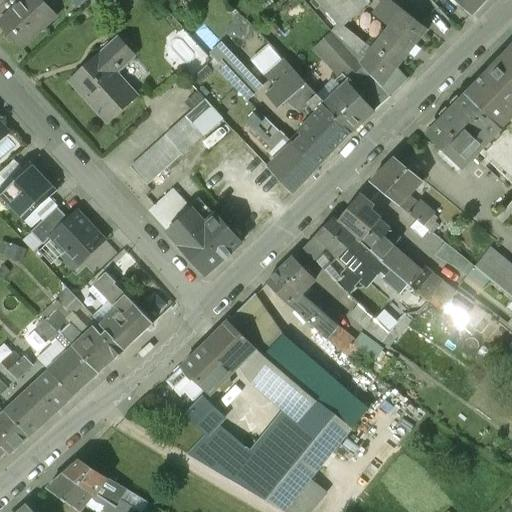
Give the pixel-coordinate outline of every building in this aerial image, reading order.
[(39,0),(26,0),(0,25),(22,49),(56,17),(39,0)] [(318,0),(339,22),(342,26),(368,4),(364,0),(318,0)] [(427,30),(390,0),(385,0),(374,14),(390,27),(370,50),(396,71),(397,70),(427,30)] [(486,0),(453,0),(472,16),(486,0)] [(396,71),(370,50),(342,26),(339,22),(330,32),(390,96),(407,80),(397,70),(396,71)] [(264,27),(258,33),(262,38),(269,31),(264,27)] [(390,96),(330,32),(313,48),(323,60),(325,58),(343,78),(346,76),(363,94),(361,97),(375,112),(390,97),(390,96)] [(119,39),(72,82),(109,123),(138,98),(112,69),(116,65),(120,70),(135,56),(119,39)] [(210,55),(249,96),(261,85),(222,43),(210,55)] [(275,87),(267,95),(278,107),(288,98),(300,111),(307,104),(306,103),(315,95),(270,46),(252,62),(275,87)] [(511,64),(504,57),(467,96),(502,129),(503,128),(511,119),(511,64)] [(363,94),(346,76),(343,78),(338,84),(342,88),(324,105),(351,133),(375,112),(361,97),(363,94)] [(351,133),(324,105),(315,95),(306,103),(307,104),(315,112),(298,129),(303,134),(294,143),(318,167),(351,133)] [(502,129),(467,96),(428,136),(463,170),(480,152),(511,184),(511,137),(503,128),(502,129)] [(206,101),(132,168),(149,187),(223,120),(206,101)] [(253,128),(273,147),(283,136),(263,117),(262,119),(257,115),(252,121),(256,125),(253,128)] [(234,131),(225,139),(235,149),(243,141),(234,131)] [(318,167),(294,143),(268,168),(292,194),(318,167)] [(247,145),(239,152),(244,159),(252,151),(247,145)] [(425,181),(396,157),(370,183),(409,215),(418,203),(409,196),(425,181)] [(29,162),(0,189),(0,195),(25,222),(57,192),(29,162)] [(176,191),(159,208),(157,206),(151,212),(171,233),(196,212),(176,191)] [(379,222),(355,201),(341,219),(364,239),(379,222)] [(419,203),(418,203),(409,215),(417,221),(425,228),(431,220),(434,223),(438,218),(419,203)] [(31,232),(44,245),(52,238),(51,236),(68,220),(57,207),(31,232)] [(212,211),(203,219),(196,212),(171,233),(208,273),(244,243),(242,241),(242,242),(212,211)] [(68,220),(51,236),(52,238),(67,253),(63,256),(76,270),(106,242),(77,212),(68,220)] [(334,219),(312,242),(334,262),(340,257),(356,239),(334,219)] [(430,232),(425,228),(417,221),(410,230),(420,240),(422,240),(430,232)] [(401,241),(379,222),(364,239),(385,258),(386,259),(393,250),(401,241)] [(354,269),(371,252),(356,239),(340,257),(354,269)] [(325,270),(334,262),(312,242),(305,249),(325,270)] [(445,245),(435,258),(460,271),(468,277),(475,268),(445,245)] [(422,274),(393,250),(386,259),(385,258),(382,262),(385,264),(408,285),(410,286),(422,274)] [(365,279),(382,262),(371,252),(354,269),(365,279)] [(511,271),(488,252),(475,268),(511,298),(511,271)] [(294,260),(268,284),(278,295),(304,271),(294,260)] [(399,295),(408,285),(385,264),(379,270),(386,277),(383,280),(399,295)] [(475,268),(468,277),(483,290),(490,281),(475,268)] [(422,274),(410,286),(417,292),(432,274),(427,270),(422,274)] [(304,271),(278,295),(289,307),(301,295),(315,282),(304,271)] [(126,295),(106,273),(95,285),(110,301),(114,306),(126,295)] [(432,274),(417,292),(429,303),(444,284),(432,274)] [(350,295),(357,288),(343,275),(336,281),(349,294),(350,295)] [(361,305),(389,334),(406,316),(369,283),(366,286),(362,282),(357,288),(350,295),(361,305)] [(444,284),(429,303),(444,314),(456,299),(457,296),(444,284)] [(355,311),(361,305),(350,295),(349,294),(344,300),(355,311)] [(153,324),(126,295),(114,306),(118,310),(101,326),(106,331),(124,351),(125,350),(125,351),(126,349),(147,330),(153,324)] [(331,323),(301,295),(289,307),(299,318),(319,337),(330,324),(331,323)] [(473,311),(456,299),(444,314),(461,326),(473,311)] [(101,326),(118,310),(114,306),(110,301),(93,317),(101,326)] [(388,347),(410,320),(406,316),(389,334),(361,305),(355,311),(351,316),(388,347)] [(58,333),(70,322),(57,308),(52,313),(56,317),(49,323),(52,327),(58,333)] [(106,331),(101,335),(93,326),(80,337),(78,331),(70,322),(58,333),(62,337),(99,373),(124,351),(106,331)] [(312,480),(327,462),(351,431),(292,383),(287,380),(272,366),(263,358),(228,322),(217,333),(239,355),(249,365),(248,372),(278,402),(260,423),(257,420),(253,424),(257,427),(250,436),(271,453),(261,467),(247,486),(288,510),(312,480)] [(326,343),(338,330),(330,324),(319,337),(326,343)] [(51,339),(58,333),(52,327),(46,332),(51,339)] [(360,347),(338,330),(326,343),(352,362),(353,361),(358,365),(367,353),(383,365),(392,354),(368,336),(360,347)] [(217,333),(183,366),(167,380),(181,395),(186,391),(196,401),(207,390),(211,394),(217,387),(223,392),(229,384),(224,380),(230,373),(231,368),(229,365),(239,355),(217,333)] [(68,349),(50,366),(52,368),(49,371),(74,395),(99,373),(62,337),(59,339),(68,349)] [(367,411),(285,339),(263,358),(272,366),(287,380),(292,383),(351,431),(367,411)] [(23,357),(7,371),(15,379),(31,365),(23,357)] [(74,395),(49,371),(27,391),(52,414),(74,395)] [(27,391),(5,412),(29,435),(52,414),(27,391)] [(226,417),(204,399),(188,419),(207,435),(210,437),(216,428),(226,417)] [(5,412),(0,416),(0,444),(5,449),(9,453),(29,435),(5,412)] [(261,467),(216,428),(210,437),(207,435),(190,455),(247,486),(261,467)] [(129,492),(80,461),(64,474),(97,497),(117,510),(123,501),(129,492)] [(97,497),(64,474),(48,489),(80,511),(97,497)] [(312,480),(288,510),(292,511),(308,511),(325,491),(312,480)] [(136,511),(123,501),(117,510),(120,511),(136,511)]
